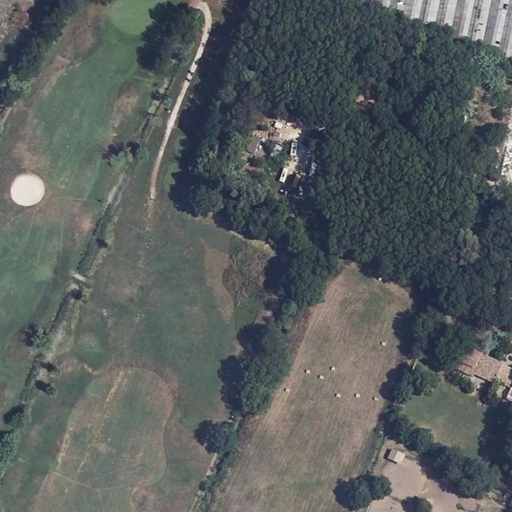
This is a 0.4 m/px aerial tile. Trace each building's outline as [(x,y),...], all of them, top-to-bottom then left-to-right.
[(511,0),(362,0),(366,1),(365,8),(408,17),(408,25),(415,26),(457,35),(456,42),(487,49),(504,53),(503,61),(511,62),(511,0)] [(459,362),(469,366),(480,347),(468,343),(459,362)] [(477,370),(475,375),(496,384),(498,380),(511,386),(511,368),(490,357),(483,355),(485,350),(480,347),(469,366),(477,370)] [(456,369),(465,373),(469,366),(459,362),(456,369)] [(469,366),(465,373),(473,377),(475,375),(477,370),(469,366)] [(391,447),(387,458),(401,463),(405,453),(391,447)]
